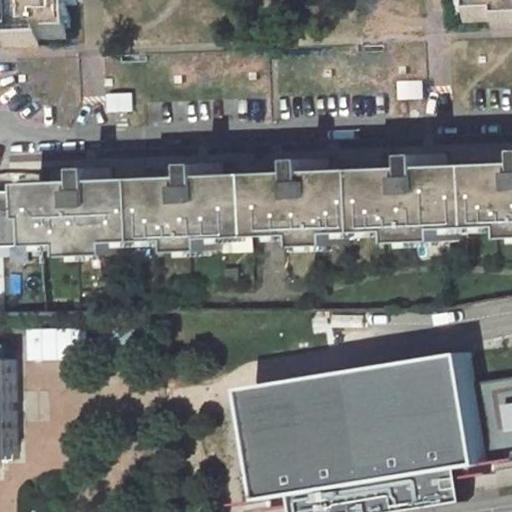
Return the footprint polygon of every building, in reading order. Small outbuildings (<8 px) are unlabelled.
[(1,0),(2,19),(3,47),(39,46),(38,40),(66,39),(65,6),(77,5),(76,0),(1,0)] [(511,0),(460,0),(462,22),(489,21),(489,27),(511,26),(511,0)] [(422,81),(397,82),(398,100),(407,100),(414,100),(423,99),(422,81)] [(136,93),(110,94),(111,112),(127,112),(137,111),(136,93)] [(97,179),(39,182),(39,202),(40,217),(46,217),(47,245),(80,243),(81,255),(128,253),(128,241),(192,239),(193,251),(227,249),(227,237),(317,234),(317,246),(352,244),(352,232),(416,229),(417,241),(464,239),(464,227),(511,225),(511,162),(448,165),(448,153),(433,153),(433,166),(381,168),(330,170),(329,158),(314,158),(315,170),(224,174),(223,162),(209,163),(209,175),(112,179),(111,167),(97,167),(97,179)] [(0,246),(47,245),(46,217),(40,217),(39,202),(0,203),(0,246)] [(301,494),(304,511),(403,511),(473,500),(468,468),(495,464),(482,384),(477,352),(256,389),(274,498),(301,494)] [(18,359),(0,359),(0,458),(19,458),(18,359)] [(511,379),(482,384),(495,464),(511,460),(511,379)]
